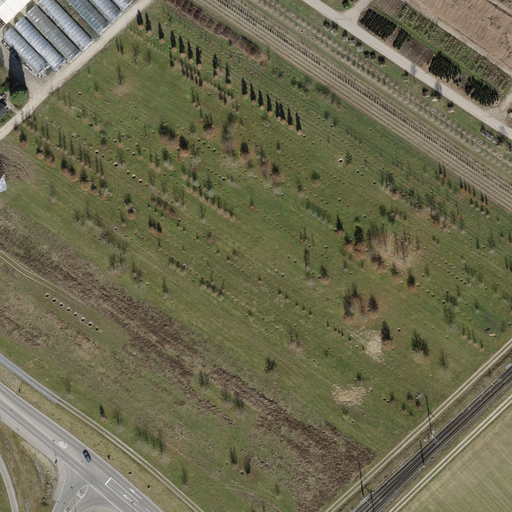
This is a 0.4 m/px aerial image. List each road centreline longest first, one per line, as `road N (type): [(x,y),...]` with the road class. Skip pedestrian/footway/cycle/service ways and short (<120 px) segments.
road 1 (track): [(0,357),(201,511)]
road 2 (track): [(329,511),(511,344)]
road 3 (unclassified): [(511,133),(310,0)]
road 4 (track): [(0,134),(146,0)]
road 5 (track): [(511,402),(395,511)]
road 6 (track): [(406,0),(511,73)]
road 7 (tertiary): [(0,396),(98,471)]
